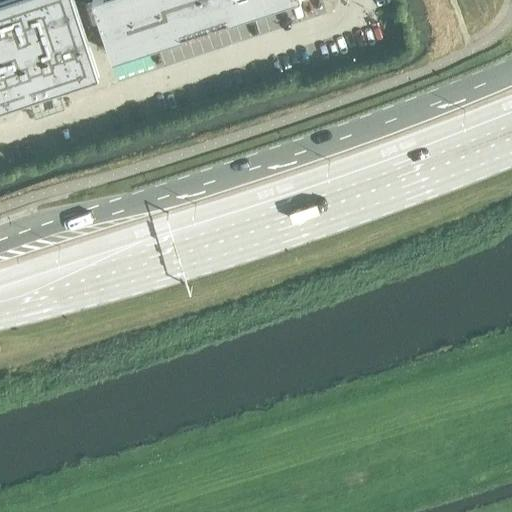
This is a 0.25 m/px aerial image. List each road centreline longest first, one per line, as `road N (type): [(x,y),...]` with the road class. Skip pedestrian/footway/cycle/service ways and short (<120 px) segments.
road 1 (primary): [(511,71),(0,253)]
road 2 (primary): [(0,313),(79,293),(511,136)]
road 3 (track): [(257,511),(511,447)]
